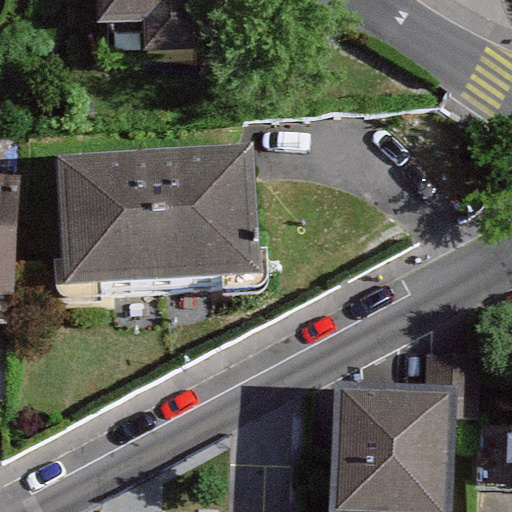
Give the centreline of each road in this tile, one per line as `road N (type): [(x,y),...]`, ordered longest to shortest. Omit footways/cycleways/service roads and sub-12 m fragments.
road 1 (residential): [(511,263),(19,511)]
road 2 (residential): [(511,89),(376,0)]
